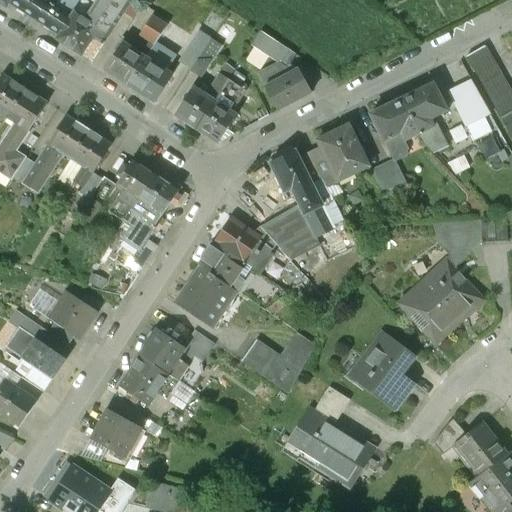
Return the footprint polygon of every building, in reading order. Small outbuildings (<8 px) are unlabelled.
[(46,0),(9,0),(9,1),(35,18),(47,0),(46,0)] [(54,5),(47,0),(35,18),(61,35),(73,17),(54,5)] [(102,4),(90,22),(99,28),(110,10),(102,4)] [(75,13),(73,17),(61,35),(58,40),(81,56),(99,28),(90,22),(75,13)] [(166,27),(152,18),(140,36),(146,40),(138,53),(146,58),(157,42),(166,27)] [(211,39),(191,70),(202,77),(222,47),(211,39)] [(157,42),(146,58),(156,65),(167,48),(157,42)] [(138,53),(123,43),(105,71),(128,86),(146,58),(138,53)] [(511,92),(486,47),(469,57),(511,134),(511,92)] [(156,65),(146,58),(128,86),(155,103),(173,76),(156,65)] [(221,75),(219,74),(205,96),(214,102),(229,80),(235,70),(227,65),(221,75)] [(298,70),(265,88),(277,112),(295,103),(294,101),(309,93),(310,95),(311,95),(298,70)] [(25,90),(4,76),(0,81),(0,113),(7,118),(25,90)] [(229,80),(214,102),(222,107),(237,86),(229,80)] [(471,80),(448,91),(466,127),(490,115),(471,80)] [(433,84),(414,93),(415,95),(403,101),(419,134),(432,128),(429,121),(447,112),(433,84)] [(205,96),(193,89),(175,116),(196,130),(214,102),(205,96)] [(47,105),(25,90),(7,118),(17,124),(13,131),(9,131),(10,135),(6,135),(8,139),(0,150),(0,169),(3,172),(16,153),(17,153),(47,105)] [(403,101),(388,108),(388,106),(370,114),(384,142),(400,134),(405,141),(419,134),(403,101)] [(214,102),(196,130),(218,144),(236,116),(222,107),(214,102)] [(89,132),(68,118),(50,146),(60,152),(72,159),(89,132)] [(348,126),(318,140),(335,175),(350,167),(354,174),(368,167),(348,126)] [(112,146),(89,132),(72,159),(85,168),(95,173),(112,146)] [(400,134),(384,142),(393,160),(394,160),(395,162),(407,156),(410,150),(405,141),(400,134)] [(60,152),(50,146),(41,161),(50,167),(60,152)] [(309,153),(298,158),(295,151),(270,164),(284,193),(291,190),(299,204),(317,195),(311,184),(322,178),(309,153)] [(26,159),(17,153),(16,153),(3,172),(13,179),(26,159)] [(133,160),(128,168),(124,166),(118,176),(122,178),(116,188),(123,193),(110,213),(124,222),(127,217),(155,174),(133,160)] [(393,160),(382,166),(393,188),(405,182),(395,162),(394,160),(393,160)] [(382,166),(370,172),(381,193),(393,188),(382,166)] [(95,173),(85,168),(75,183),(83,189),(80,193),(90,200),(104,179),(95,173)] [(179,190),(155,174),(127,217),(130,219),(119,236),(141,250),(179,190)] [(322,178),(311,184),(317,195),(299,204),(318,238),(345,224),(322,178)] [(275,215),(261,229),(272,240),(278,246),(290,242),(275,215)] [(506,217),(480,220),(482,243),(508,241),(506,217)] [(254,235),(231,220),(216,243),(244,263),(262,274),(274,256),(264,249),(267,246),(259,240),(260,239),(254,235)] [(272,240),(261,229),(254,235),(260,239),(259,240),(267,246),(272,240)] [(244,263),(216,243),(200,267),(229,287),(244,263)] [(446,260),(417,287),(422,293),(405,308),(400,302),(398,303),(435,345),(438,343),(434,339),(464,312),(468,316),(483,301),(446,260)] [(229,287),(200,267),(175,303),(211,328),(236,291),(229,287)] [(41,297),(25,287),(18,298),(34,309),(41,297)] [(97,313),(68,293),(50,320),(79,340),(97,313)] [(47,332),(26,319),(20,329),(40,342),(47,332)] [(40,342),(20,329),(6,348),(52,381),(66,360),(40,342)] [(140,355),(168,375),(186,349),(157,329),(140,355)] [(248,331),(236,354),(247,360),(258,337),(248,331)] [(383,333),(350,376),(396,409),(414,383),(399,372),(412,354),(383,333)] [(280,356),(260,343),(246,364),(266,377),(280,356)] [(168,375),(140,355),(119,387),(132,396),(130,400),(136,404),(139,400),(148,406),(156,393),(168,375)] [(52,381),(34,369),(27,379),(45,391),(52,381)] [(177,381),(168,375),(156,393),(165,399),(177,381)] [(4,381),(0,386),(0,409),(25,426),(39,406),(4,381)] [(330,387),(318,407),(338,420),(350,400),(330,387)] [(139,428),(106,410),(91,439),(124,457),(139,428)] [(364,444),(324,419),(315,433),(300,456),(299,457),(317,469),(321,464),(336,473),(332,479),(350,490),(376,448),(369,443),(364,444)] [(506,455),(482,423),(455,444),(480,475),(506,455)] [(315,433),(304,426),(289,450),(300,456),(315,433)] [(480,475),(474,480),(485,494),(483,496),(495,511),(497,511),(509,503),(511,500),(511,462),(506,455),(480,475)] [(110,492),(72,467),(50,500),(64,509),(61,511),(121,511),(135,490),(118,479),(110,492)] [(497,511),(511,511),(511,506),(509,503),(497,511)]
